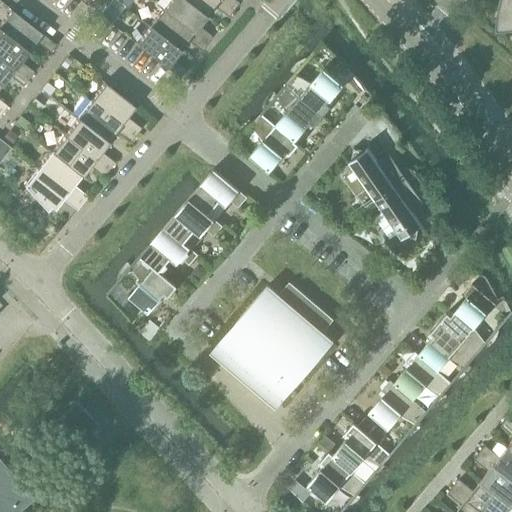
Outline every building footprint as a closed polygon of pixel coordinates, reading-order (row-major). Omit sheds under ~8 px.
[(125,6),(116,0),(110,0),(99,15),(111,24),(125,6)] [(186,0),(168,0),(162,8),(192,32),(206,43),(212,36),(198,25),(206,15),(186,0)] [(228,16),(233,9),(220,0),(186,0),(206,15),(213,5),(228,16)] [(220,0),(233,9),(239,2),(235,0),(220,0)] [(294,0),(280,18),(281,18),(282,17),(282,16),(283,15),(283,14),(286,11),(286,12),(287,11),(287,10),(288,9),(289,9),(289,8),(290,6),(291,6),(292,5),(292,4),(293,4),(294,3),(293,2),(295,1),(296,0),(294,0)] [(511,0),(499,0),(498,8),(497,18),(497,28),(508,28),(511,26),(511,0)] [(162,8),(149,25),(180,49),(187,39),(201,50),(206,43),(192,32),(162,8)] [(0,23),(0,29),(27,51),(35,41),(49,52),(55,44),(41,33),(11,10),(0,23)] [(172,59),(180,49),(149,25),(135,43),(165,67),(180,78),(186,70),(172,59)] [(0,29),(0,56),(14,68),(28,79),(34,72),(20,60),(27,51),(0,29)] [(0,56),(0,84),(1,85),(8,75),(23,86),(28,79),(14,68),(0,56)] [(66,57),(61,64),(65,68),(71,61),(66,57)] [(344,84),(324,67),(312,81),(296,72),(285,85),(299,96),(323,116),(331,106),(327,103),(331,99),(344,84)] [(347,68),(337,78),(344,83),(352,74),(347,68)] [(359,96),(365,88),(353,74),(346,81),(359,96)] [(47,82),(41,89),(49,96),(55,89),(47,82)] [(104,83),(90,100),(121,124),(135,135),(140,128),(126,117),(135,107),(125,99),(104,83)] [(275,124),(295,141),(306,128),(310,123),(314,126),(323,116),(299,96),(285,85),(275,97),(287,111),(275,124)] [(37,94),(29,105),(37,112),(46,101),(37,94)] [(77,117),(108,141),(115,131),(129,142),(135,135),(121,124),(90,100),(77,117)] [(250,154),(269,171),(281,157),(286,152),(289,155),(298,144),(295,141),(275,124),(275,125),(261,113),(251,125),(250,125),(262,140),(250,154)] [(30,124),(20,116),(15,123),(25,131),(30,124)] [(77,117),(64,134),(94,158),(108,169),(114,162),(100,151),(108,141),(77,117)] [(2,140),(1,140),(9,146),(17,136),(9,130),(2,140)] [(64,134),(50,151),(81,175),(89,165),(103,176),(108,169),(94,158),(64,134)] [(0,138),(0,160),(10,147),(9,146),(1,140),(2,140),(0,138)] [(351,160),(348,162),(375,200),(394,187),(406,179),(390,154),(378,163),(368,148),(365,150),(353,148),(351,160)] [(73,185),(81,175),(50,151),(37,168),(68,192),(82,202),(87,196),(73,185)] [(76,210),(82,202),(68,192),(37,168),(24,185),(46,211),(51,207),(54,209),(62,199),(76,210)] [(214,169),(214,168),(201,184),(188,199),(208,215),(209,214),(219,201),(225,206),(231,200),(239,207),(247,197),(239,190),(214,169)] [(394,187),(375,200),(402,239),(404,237),(416,239),(418,227),(421,225),(411,211),(423,203),(406,179),(394,187)] [(176,213),(163,227),(164,228),(183,244),(184,243),(195,230),(201,235),(206,229),(214,236),(223,226),(215,219),(209,214),(208,215),(188,199),(176,213)] [(164,228),(163,227),(151,242),(139,256),(139,257),(153,268),(158,273),(160,271),(170,259),(176,264),(181,258),(189,265),(198,255),(190,248),(184,243),(183,244),(164,228)] [(139,257),(139,256),(129,267),(141,282),(129,296),(148,313),(162,296),(165,293),(168,297),(177,286),(160,271),(158,273),(153,268),(139,257)] [(214,348),(220,353),(273,399),(279,404),(279,403),(282,400),(291,390),(301,380),(333,341),(322,332),(334,319),(290,281),(278,294),(268,285),(235,324),(226,334),(217,345),(214,348)] [(439,323),(476,354),(486,342),(475,327),(487,313),(488,314),(496,304),(473,285),(472,284),(463,294),(467,297),(451,316),(447,313),(439,323)] [(141,331),(150,340),(160,328),(150,320),(141,331)] [(437,371),(438,370),(449,357),(465,366),(476,354),(439,323),(430,332),(434,336),(418,354),(437,371)] [(413,400),(413,399),(425,386),(441,395),(452,382),(438,370),(437,371),(418,354),(415,351),(406,361),(409,364),(394,383),(393,383),(413,400)] [(379,370),(388,377),(393,371),(384,364),(379,370)] [(393,383),(394,383),(390,380),(381,390),(385,393),(368,412),(388,429),(400,415),(416,424),(427,411),(413,399),(413,400),(393,383)] [(99,424),(78,401),(48,429),(65,447),(80,433),(84,437),(99,424)] [(365,417),(358,426),(368,434),(375,426),(365,417)] [(511,450),(511,421),(507,418),(501,425),(511,434),(511,440),(507,446),(511,450)] [(348,436),(333,454),(332,454),(352,471),(364,457),(380,466),(391,454),(368,434),(358,426),(354,422),(345,433),(348,436)] [(325,435),(319,442),(329,451),(335,444),(325,435)] [(486,445),(480,452),(511,477),(511,450),(507,446),(500,456),(486,445)] [(320,461),(324,464),(307,484),(327,500),(339,486),(355,495),(366,482),(352,471),(332,454),(333,454),(329,451),(320,461)] [(488,470),(480,481),(511,505),(511,502),(511,477),(480,452),(474,459),(488,470)] [(0,511),(19,511),(33,500),(0,461),(0,511)] [(454,486),(486,511),(504,511),(511,505),(480,481),(473,490),(459,479),(454,486)] [(462,504),(455,511),(486,511),(454,486),(448,493),(462,504)]
